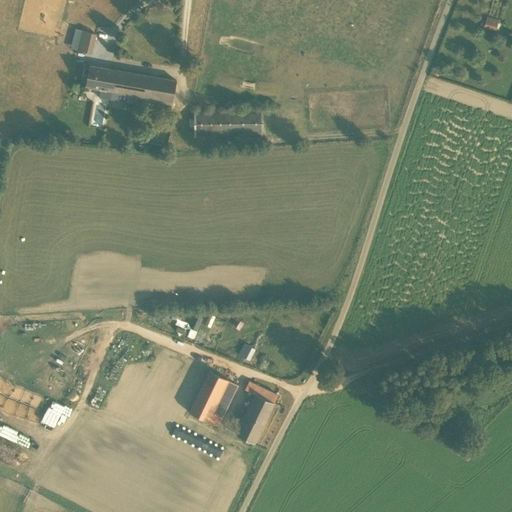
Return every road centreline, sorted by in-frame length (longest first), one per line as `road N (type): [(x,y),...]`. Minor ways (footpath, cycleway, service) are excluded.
road 1 (unclassified): [(244,511),(332,343),(450,0)]
road 2 (track): [(306,390),(511,324)]
